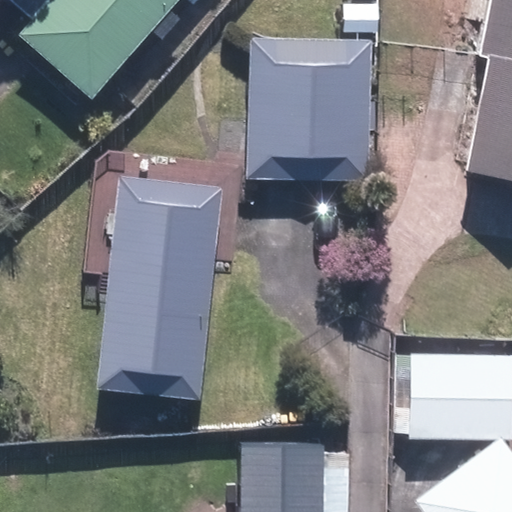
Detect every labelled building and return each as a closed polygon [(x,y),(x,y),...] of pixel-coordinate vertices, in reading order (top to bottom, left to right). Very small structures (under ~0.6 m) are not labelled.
[(51,0),(28,26),(28,28),(90,84),(164,0),(51,0)] [(468,167),(511,176),(511,0),(494,0),(484,52),(492,53),(468,167)] [(248,176),(367,177),(367,168),(377,168),(378,115),(370,115),(370,38),(249,37),(248,176)] [(94,125),(64,97),(22,140),(52,169),(94,125)] [(97,385),(200,398),(217,257),(238,259),(246,187),(121,173),(97,385)] [(498,333),(511,333),(511,310),(499,310),(498,333)] [(511,351),(396,351),(396,431),(411,429),(411,434),(511,433),(511,351)] [(238,511),(321,511),(324,435),(242,432),(238,511)] [(511,511),(511,449),(501,435),(415,499),(424,511),(511,511)]
